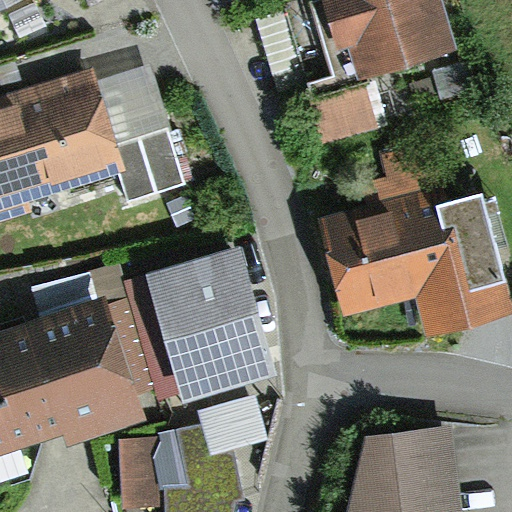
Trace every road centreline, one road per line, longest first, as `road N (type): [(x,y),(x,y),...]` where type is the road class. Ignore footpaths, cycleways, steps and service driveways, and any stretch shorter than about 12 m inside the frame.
road 1 (residential): [(317,376),(288,226),(186,0)]
road 2 (residential): [(317,376),(511,393)]
road 3 (residential): [(287,511),(317,376)]
